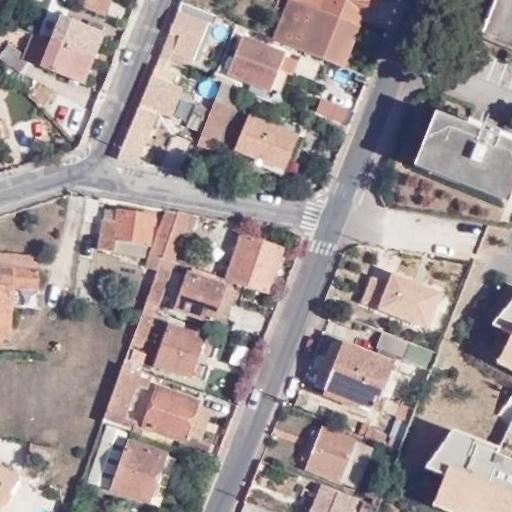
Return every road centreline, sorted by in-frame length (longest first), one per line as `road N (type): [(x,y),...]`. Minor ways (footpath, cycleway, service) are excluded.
road 1 (tertiary): [(215,511),(330,224)]
road 2 (residential): [(80,176),(330,224)]
road 3 (tertiary): [(330,224),(416,0)]
road 4 (residential): [(155,0),(80,176)]
